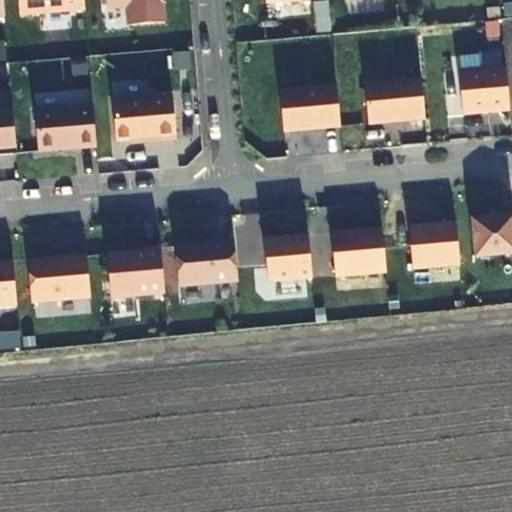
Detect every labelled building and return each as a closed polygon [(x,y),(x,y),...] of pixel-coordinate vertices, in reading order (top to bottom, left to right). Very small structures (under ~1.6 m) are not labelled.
[(83,14),(82,0),(16,0),(18,20),(83,14)] [(104,0),(105,13),(126,11),(128,30),(164,27),(161,0),(104,0)] [(462,120),(509,116),(506,72),(458,76),(462,120)] [(368,129),(424,124),(420,84),(364,89),(368,129)] [(283,136),(339,131),(335,91),(279,96),(283,136)] [(155,146),(175,145),(172,101),(112,106),(115,147),(155,143),(155,146)] [(37,156),(95,151),(92,111),(34,116),(37,156)] [(0,159),(15,158),(11,115),(0,116),(0,159)] [(511,221),(470,225),(473,263),(511,259),(511,221)] [(458,271),(454,227),(408,231),(411,275),(458,271)] [(384,277),(381,234),(330,239),(334,282),(384,277)] [(310,283),(307,240),(263,244),(267,287),(310,283)] [(236,286),(233,246),(174,251),(177,292),(236,286)] [(163,298),(159,252),(141,254),(141,256),(106,259),(109,303),(163,298)] [(89,303),(85,259),(26,264),(30,308),(89,303)] [(0,311),(15,310),(11,266),(0,267),(0,311)]
